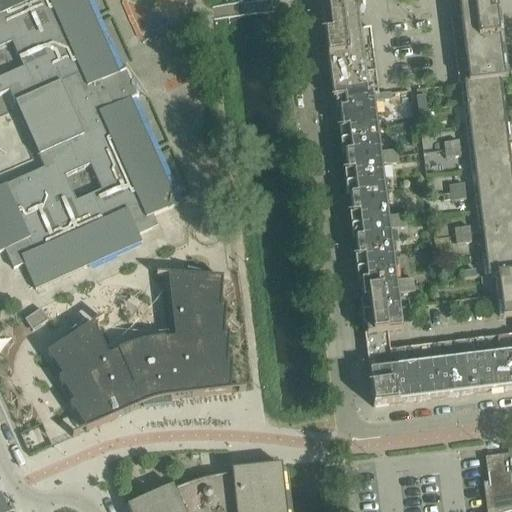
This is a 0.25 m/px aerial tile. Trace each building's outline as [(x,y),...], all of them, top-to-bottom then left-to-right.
[(24,266),(36,292),(142,245),(139,238),(152,232),(147,221),(178,207),(131,101),(138,98),(126,71),(119,74),(85,0),(0,0),(0,97),(16,90),(22,102),(14,105),(38,159),(46,156),(51,168),(0,190),(0,254),(5,253),(11,266),(12,265),(14,270),(24,266)] [(358,10),(356,0),(319,0),(322,14),(333,102),(335,102),(337,117),(339,116),(341,128),(338,128),(342,160),(345,159),(346,171),(344,171),(348,203),(350,202),(351,213),(349,214),(353,245),(355,245),(357,257),(354,257),(358,288),(361,288),(362,299),(360,300),(364,331),(366,331),(367,338),(389,335),(403,333),(398,296),(414,294),(413,281),(396,283),(395,269),(397,269),(394,245),(392,245),(390,232),(406,230),(405,216),(388,218),(387,205),(389,204),(386,181),(384,181),(382,167),(398,165),(397,152),(380,154),(379,140),(381,140),(378,116),(376,117),(374,104),(391,102),(390,95),(378,96),(370,30),(360,32),(358,10)] [(464,86),(502,82),(504,81),(496,15),(494,0),(457,0),(460,19),(450,20),(459,87),(464,86)] [(502,82),(464,86),(466,107),(502,102),(501,97),(504,96),(502,82)] [(417,98),(419,112),(427,111),(425,97),(417,98)] [(466,107),(469,128),(507,123),(505,108),(503,108),(502,102),(466,107)] [(427,111),(419,112),(420,127),(428,126),(427,111)] [(507,123),(469,128),(472,150),(507,145),(507,139),(509,139),(507,123)] [(444,145),(445,153),(460,151),(459,143),(444,145)] [(472,150),(474,171),(511,166),(511,163),(510,151),(508,151),(507,145),(472,150)] [(460,151),(445,153),(446,161),(461,159),(460,151)] [(511,166),(474,171),(477,192),(511,188),(511,183),(511,182),(511,166)] [(449,188),(450,196),(465,194),(464,186),(449,188)] [(511,188),(477,192),(480,214),(511,209),(511,188)] [(465,194),(450,196),(451,203),(466,202),(465,194)] [(511,209),(480,214),(482,235),(511,231),(511,209)] [(455,231),(456,239),(470,237),(469,229),(455,231)] [(511,231),(482,235),(485,257),(511,253),(511,231)] [(470,237),(456,239),(457,246),(471,244),(470,237)] [(511,253),(485,257),(488,278),(511,275),(511,253)] [(460,274),(461,282),(476,280),(475,272),(460,274)] [(162,403),(171,401),(231,394),(231,393),(232,364),(227,364),(229,336),(224,336),(226,309),(221,308),(223,281),(200,279),(200,277),(201,277),(201,276),(186,273),(187,274),(186,279),(167,278),(175,341),(164,342),(164,341),(153,342),(144,344),(140,345),(136,347),(131,348),(117,353),(118,355),(108,359),(94,326),(78,337),(75,333),(75,332),(64,342),(65,342),(67,344),(47,357),(62,380),(58,382),(74,405),(70,408),(85,431),(85,432),(86,433),(141,409),(148,407),(156,404),(162,403)] [(511,275),(488,278),(488,279),(481,280),(482,286),(498,284),(503,321),(511,319),(511,275)] [(25,322),(32,334),(48,323),(40,312),(25,322)] [(389,335),(367,338),(367,348),(367,356),(390,353),(389,345),(389,335)] [(511,338),(390,353),(367,356),(373,409),(511,392),(511,338)] [(511,481),(509,457),(485,460),(488,485),(491,511),(498,511),(511,508),(511,481)] [(177,491),(175,492),(173,488),(127,508),(128,511),(286,511),(284,490),(282,467),(231,473),(232,477),(215,480),(206,482),(197,484),(191,486),(182,489),(177,491)] [(491,511),(488,485),(482,485),(485,511),(511,511),(511,508),(498,511),(491,511)]
